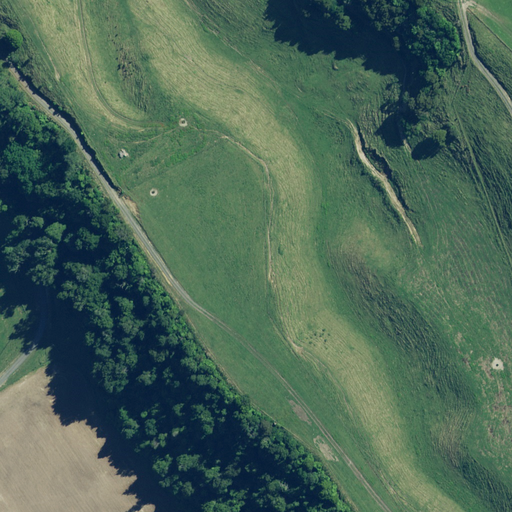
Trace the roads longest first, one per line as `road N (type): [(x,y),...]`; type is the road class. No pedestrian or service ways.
road 1 (track): [(337,511),(288,455),(48,84),(0,46)]
road 2 (track): [(0,127),(45,250),(49,321),(37,346),(0,374)]
